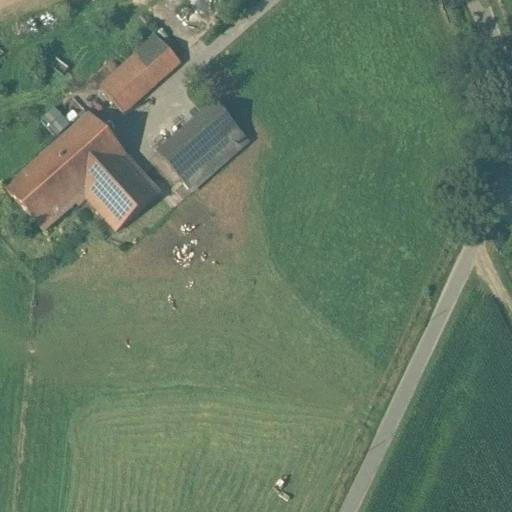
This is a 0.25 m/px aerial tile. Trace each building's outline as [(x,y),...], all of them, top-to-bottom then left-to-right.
[(157,40),(100,91),(122,116),(179,65),(157,40)] [(35,79),(36,81),(37,82),(40,83),(42,83),(44,82),(45,80),(46,78),(46,76),(45,74),(43,73),(41,72),(39,72),(37,72),(35,74),(34,76),(35,79)] [(215,106),(157,156),(190,194),(248,144),(215,106)] [(43,120),(58,137),(71,125),(56,109),(43,120)] [(89,118),(5,192),(43,234),(75,206),(78,208),(86,201),(117,234),(159,197),(89,118)]
